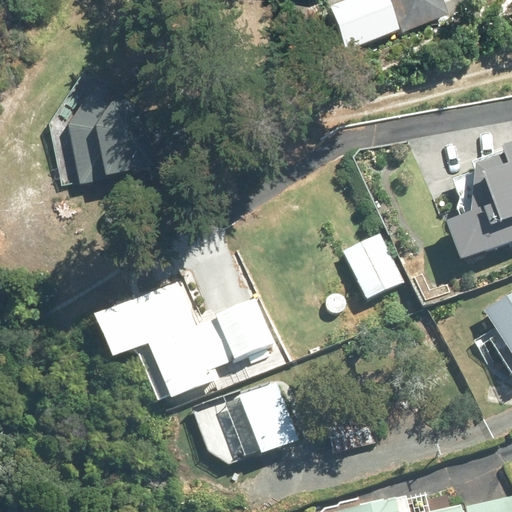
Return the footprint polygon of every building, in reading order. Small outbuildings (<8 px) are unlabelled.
[(389,0),(402,33),(450,14),(444,0),(389,0)] [(138,161),(158,157),(146,92),(82,106),(69,135),(79,189),(142,175),(138,161)] [(511,151),(505,154),(509,163),(455,183),(468,216),(448,224),(459,252),(511,231),(511,151)] [(379,232),(341,252),(366,298),(403,278),(379,232)] [(130,304),(170,398),(216,378),(176,284),(130,304)] [(511,294),(485,312),(498,333),(489,338),(511,375),(511,294)] [(240,391),(192,408),(208,452),(228,467),(247,460),(247,462),(300,441),(278,382),(242,394),(240,391)] [(365,420),(326,430),(332,454),(371,443),(365,420)] [(511,511),(511,496),(466,507),(466,511),(511,511)] [(346,511),(462,511),(461,507),(433,511),(408,511),(407,500),(346,511)]
